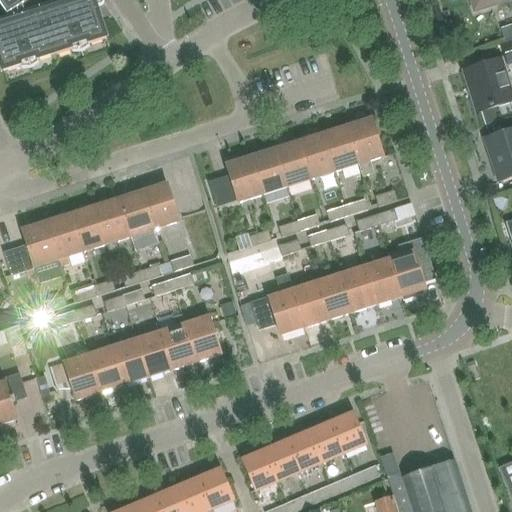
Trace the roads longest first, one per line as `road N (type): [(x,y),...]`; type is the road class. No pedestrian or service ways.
road 1 (residential): [(0,499),(37,479),(432,346)]
road 2 (residential): [(474,313),(479,281),(388,0)]
road 3 (residential): [(11,167),(20,189),(33,188),(251,112)]
road 4 (residential): [(11,167),(164,65)]
road 5 (residential): [(487,511),(432,346)]
